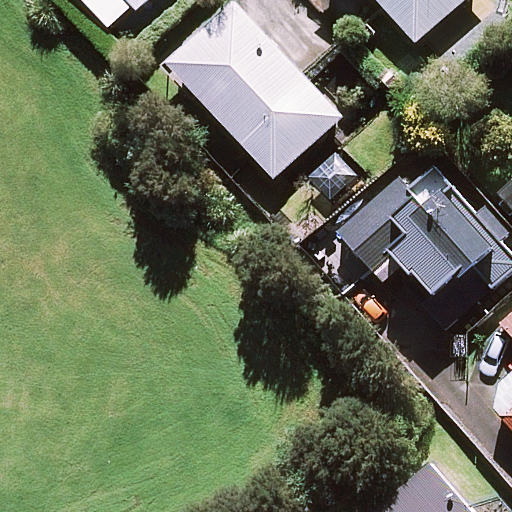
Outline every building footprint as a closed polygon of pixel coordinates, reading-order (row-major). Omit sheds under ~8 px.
[(156,0),(82,0),(117,37),(156,0)] [(471,0),(377,0),(419,47),(471,0)] [(344,121),(242,12),(176,74),(278,183),(344,121)] [(511,277),(511,254),(428,159),(314,259),(347,297),(395,256),(457,326),(511,277)] [(511,186),(501,196),(511,208),(511,186)] [(511,317),(502,328),(511,337),(511,317)] [(468,511),(433,470),(383,511),(468,511)]
